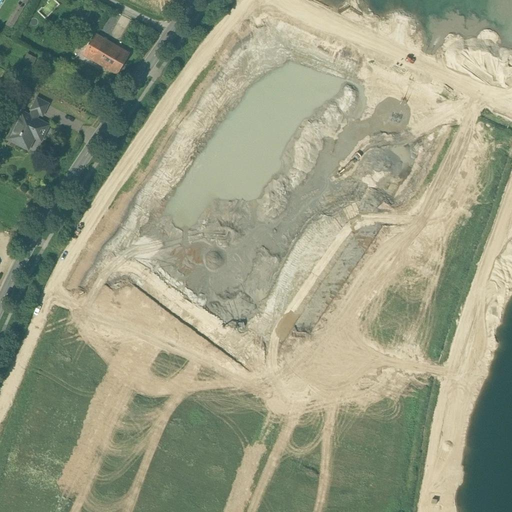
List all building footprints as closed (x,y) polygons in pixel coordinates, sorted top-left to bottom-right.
[(19,0),(5,24),(12,28),(27,0),(19,0)] [(45,17),(60,4),(56,0),(50,0),(39,10),(45,17)] [(117,13),(107,32),(122,40),(132,21),(117,13)] [(129,53),(94,33),(82,54),(92,59),(117,74),(129,53)] [(34,61),(26,57),(23,62),(31,66),(34,61)] [(48,104),(36,98),(30,109),(42,115),(48,104)] [(21,111),(8,138),(28,148),(33,137),(40,140),(48,125),(21,111)]
